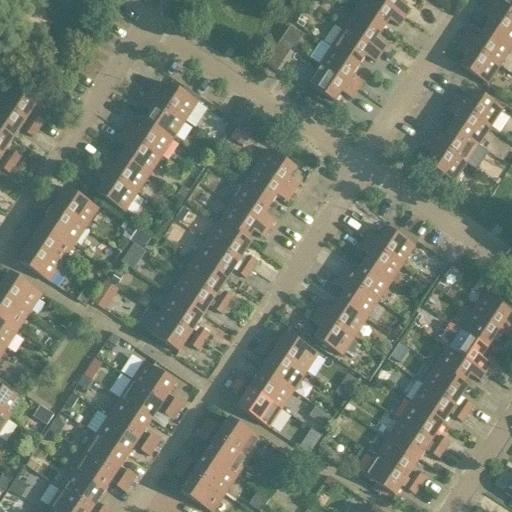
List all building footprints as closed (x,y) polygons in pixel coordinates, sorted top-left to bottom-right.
[(374,0),(362,0),(354,12),(382,31),(388,21),(399,28),(404,19),(374,0)] [(374,0),(404,19),(410,11),(400,4),(402,0),(374,0)] [(489,0),(485,6),(511,23),(511,0),(503,0),(501,4),(494,0),(489,0)] [(511,49),(511,47),(511,23),(485,6),(480,15),(490,21),(484,31),(511,49)] [(354,12),(342,30),(380,55),(386,47),(376,40),(382,31),(354,12)] [(342,30),(330,48),(358,67),(364,57),(375,64),(380,55),(342,30)] [(499,67),(511,49),(484,31),(477,40),(467,34),(461,42),(499,67)] [(499,67),(461,42),(456,51),(466,57),(459,67),(487,86),(499,67)] [(330,48),(318,66),(356,91),(362,83),(352,76),(358,67),(330,48)] [(356,91),(318,66),(306,85),(333,104),(340,93),(351,100),(356,91)] [(6,82),(0,90),(0,105),(25,122),(38,103),(6,82)] [(152,89),(147,98),(184,123),(197,104),(169,86),(162,96),(152,89)] [(457,96),(452,104),(489,129),(502,110),(474,92),(467,102),(457,96)] [(173,141),(184,123),(147,98),(141,106),(151,113),(145,122),(173,141)] [(477,147),(489,129),(452,104),(446,113),(456,119),(450,129),(477,147)] [(0,105),(0,131),(13,140),(25,122),(0,105)] [(34,115),(29,124),(39,130),(44,122),(34,115)] [(128,125),(123,134),(161,159),(173,141),(145,122),(138,132),(128,125)] [(33,139),(39,130),(29,124),(23,133),(33,139)] [(238,126),(229,139),(240,146),(248,133),(238,126)] [(433,132),(428,140),(465,165),(475,172),(487,154),(477,147),(450,129),(444,138),(433,132)] [(0,131),(0,157),(1,158),(13,140),(0,131)] [(149,177),(161,159),(123,134),(117,142),(127,149),(121,158),(149,177)] [(453,184),(465,165),(428,140),(422,148),(432,155),(425,165),(453,184)] [(10,151),(5,160),(15,167),(20,158),(10,151)] [(267,151),(254,169),(292,195),(298,186),(288,179),(294,169),(267,151)] [(104,161),(99,169),(137,195),(149,177),(121,158),(115,168),(104,161)] [(0,169),(9,175),(15,167),(5,160),(0,167),(0,169)] [(124,213),(137,195),(99,169),(93,178),(103,185),(96,195),(124,213)] [(254,169),(242,187),(270,206),(276,196),(287,203),(292,195),(254,169)] [(183,199),(189,191),(182,186),(176,195),(183,199)] [(242,187),(231,205),(268,231),(274,222),(264,215),(270,206),(242,187)] [(66,189),(53,208),(85,229),(98,210),(66,189)] [(46,191),(41,200),(49,205),(55,197),(46,191)] [(49,205),(41,200),(35,208),(44,214),(49,205)] [(263,239),(268,231),(231,205),(219,223),(246,242),(253,232),(263,239)] [(73,247),(85,229),(53,208),(41,226),(73,247)] [(177,218),(184,223),(190,213),(184,208),(177,218)] [(129,240),(136,229),(124,221),(116,232),(129,240)] [(219,223),(206,242),(238,263),(251,244),(246,242),(219,223)] [(16,235),(26,242),(32,233),(21,226),(16,235)] [(41,226),(29,244),(61,265),(73,247),(41,226)] [(369,233),(364,242),(401,267),(414,248),(386,230),(379,240),(369,233)] [(26,242),(16,235),(10,243),(21,250),(26,242)] [(226,281),(238,263),(206,242),(194,260),(226,281)] [(362,266),(389,285),(401,267),(364,242),(358,250),(368,257),(362,266)] [(49,284),(61,265),(29,244),(17,263),(49,284)] [(129,251),(141,258),(144,253),(133,245),(129,251)] [(433,264),(443,270),(448,263),(438,256),(433,264)] [(241,265),(251,272),(257,263),(246,257),(241,265)] [(194,260),(182,278),(214,299),(226,281),(194,260)] [(251,272),(241,265),(236,274),(245,281),(251,272)] [(377,303),(389,285),(362,266),(355,276),(345,269),(340,278),(377,303)] [(111,280),(118,284),(122,278),(115,273),(111,280)] [(9,274),(0,288),(0,295),(29,314),(41,295),(9,274)] [(182,278),(170,296),(202,317),(214,299),(182,278)] [(338,302),(366,320),(377,303),(340,278),(334,286),(344,293),(338,302)] [(84,306),(87,302),(91,296),(83,291),(76,301),(84,306)] [(217,301),(227,308),(233,299),(223,293),(217,301)] [(111,302),(98,294),(91,304),(104,313),(111,302)] [(471,313),(509,338),(511,333),(511,328),(504,323),(511,313),(483,294),(471,313)] [(0,321),(17,332),(29,314),(0,295),(0,321)] [(170,296),(158,314),(190,335),(202,317),(170,296)] [(227,308),(217,301),(212,310),(221,317),(227,308)] [(354,339),(366,320),(338,302),(331,312),(321,305),(316,314),(354,339)] [(471,313),(459,331),(487,350),(493,340),(503,347),(509,338),(471,313)] [(178,354),(190,335),(158,314),(146,333),(178,354)] [(354,339),(316,314),(310,322),(320,329),(313,339),(341,357),(354,339)] [(0,321),(0,347),(5,350),(17,332),(0,321)] [(448,324),(436,342),(447,349),(485,374),(490,366),(480,359),(487,350),(459,331),(448,324)] [(199,328),(194,337),(204,344),(209,335),(199,328)] [(285,335),(273,354),(305,375),(317,356),(285,335)] [(265,336),(259,345),(270,351),(275,343),(265,336)] [(198,352),(204,344),(194,337),(188,346),(198,352)] [(270,351),(259,345),(254,353),(264,360),(270,351)] [(479,383),(485,374),(447,349),(435,367),(463,385),(469,376),(479,383)] [(293,393),(305,375),(273,354),(261,372),(293,393)] [(144,363),(131,382),(163,403),(175,384),(144,363)] [(435,367),(423,386),(454,407),(467,388),(463,385),(435,367)] [(89,368),(84,375),(84,376),(91,380),(96,372),(89,368)] [(241,372),(235,380),(245,387),(251,379),(241,372)] [(261,372),(249,390),(281,411),(293,393),(261,372)] [(95,384),(85,377),(78,386),(89,393),(95,384)] [(245,387),(235,380),(229,389),(240,396),(245,387)] [(131,382),(119,400),(151,421),(156,413),(160,416),(164,416),(165,417),(170,409),(163,403),(131,382)] [(423,386),(411,404),(443,425),(454,407),(423,386)] [(349,394),(339,387),(334,394),(344,401),(349,394)] [(0,415),(7,421),(20,402),(0,388),(0,415)] [(268,430),(281,411),(249,390),(236,408),(268,430)] [(78,401),(71,397),(65,406),(72,411),(78,401)] [(119,400),(107,418),(139,439),(151,421),(119,400)] [(176,400),(170,409),(179,414),(185,406),(176,400)] [(458,409),(468,416),(474,407),(463,401),(458,409)] [(411,404),(399,422),(431,443),(443,425),(411,404)] [(40,408),(33,419),(46,427),(53,417),(40,408)] [(173,422),(179,414),(170,409),(165,417),(173,422)] [(462,424),(468,416),(458,409),(453,417),(462,424)] [(319,421),(320,425),(326,429),(332,420),(323,414),(319,421)] [(107,418),(95,436),(127,457),(139,439),(107,418)] [(210,435),(216,439),(248,460),(260,441),(229,420),(222,430),(207,421),(201,429),(210,435)] [(56,421),(49,431),(58,437),(65,427),(56,421)] [(399,422),(387,440),(419,461),(431,443),(399,422)] [(204,443),(210,435),(201,429),(196,438),(204,443)] [(95,436),(83,454),(115,475),(127,457),(95,436)] [(152,436),(146,444),(155,450),(160,441),(152,436)] [(434,445),(444,452),(450,443),(440,436),(434,445)] [(236,478),(248,460),(216,439),(204,457),(236,478)] [(312,449),(313,447),(303,440),(298,448),(300,450),(308,455),(312,449)] [(387,440),(375,458),(407,479),(419,461),(387,440)] [(149,458),(155,450),(146,444),(141,453),(149,458)] [(444,452),(434,445),(429,453),(439,460),(444,452)] [(103,493),(115,475),(83,454),(71,472),(103,493)] [(177,465),(186,471),(192,462),(183,457),(177,465)] [(204,457),(192,475),(224,496),(236,478),(204,457)] [(394,498),(407,479),(375,458),(362,476),(394,498)] [(41,469),(29,461),(25,466),(37,474),(41,469)] [(180,479),(186,471),(177,465),(172,474),(180,479)] [(71,472),(59,490),(91,511),(103,493),(71,472)] [(128,472),(122,480),(130,486),(136,477),(128,472)] [(416,472),(410,481),(420,487),(426,479),(416,472)] [(207,511),(213,511),(224,496),(192,475),(180,494),(207,511)] [(125,494),(130,486),(122,480),(116,489),(125,494)] [(16,481),(9,491),(20,499),(27,489),(16,481)] [(415,496),(420,487),(410,481),(405,489),(415,496)] [(51,511),(91,511),(59,490),(47,509),(51,511)]
